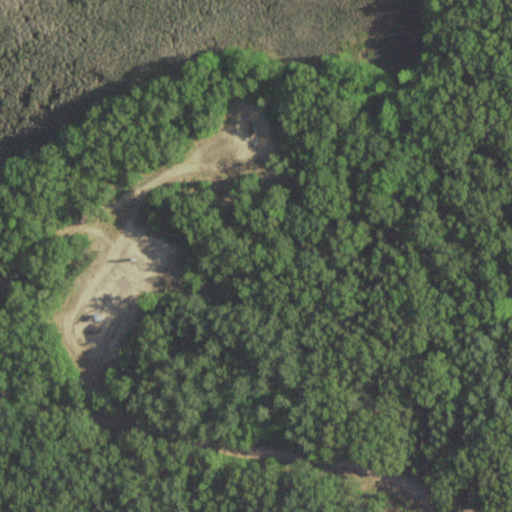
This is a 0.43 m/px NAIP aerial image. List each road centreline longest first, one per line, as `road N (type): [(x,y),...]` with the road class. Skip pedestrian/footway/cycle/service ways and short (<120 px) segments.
road 1 (track): [(484,511),(353,471),(212,442),(111,434),(0,401)]
road 2 (residential): [(83,235),(73,361),(111,434)]
